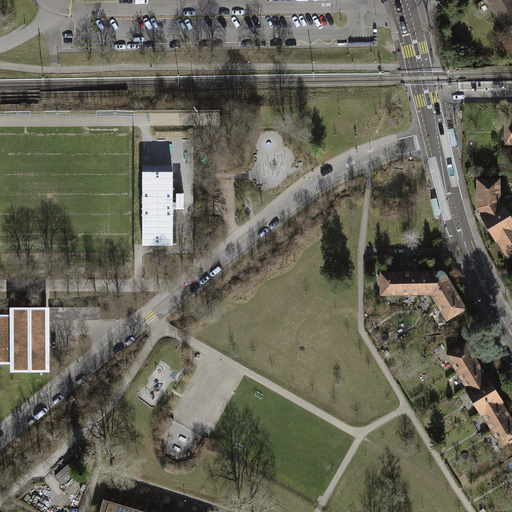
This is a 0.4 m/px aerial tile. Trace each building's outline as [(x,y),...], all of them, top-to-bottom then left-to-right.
[(511,0),(488,0),(506,29),(511,25),(511,0)] [(174,169),(143,169),(143,245),(174,245),(174,208),(185,208),(185,191),(176,191),(176,199),(174,199),(174,169)] [(501,203),(499,200),(499,179),(478,180),(479,207),(483,214),(501,203)] [(497,240),(498,239),(511,230),(511,219),(502,203),(501,203),(483,214),(482,215),(497,240)] [(511,253),(511,230),(498,239),(508,256),(511,253)] [(421,293),(429,293),(432,294),(437,302),(455,291),(446,276),(446,274),(445,272),(442,270),(439,270),(438,271),(420,272),(421,293)] [(382,294),(401,293),(401,272),(381,272),(382,294)] [(420,272),(401,272),(401,293),(421,293),(420,272)] [(466,308),(455,291),(437,302),(447,319),(466,308)] [(10,370),(49,370),(49,305),(10,306),(10,314),(0,313),(0,363),(10,364),(10,370)] [(60,320),(60,307),(50,307),(50,320),(60,320)] [(85,320),(85,307),(60,307),(60,320),(85,320)] [(85,307),(85,320),(100,320),(100,307),(85,307)] [(448,354),(458,371),(477,360),(466,343),(448,354)] [(486,377),(477,360),(458,371),(468,388),(486,377)] [(482,413),(483,412),(501,401),(502,401),(497,392),(498,391),(494,385),(493,386),(487,376),(486,377),(468,388),(467,388),(482,413)] [(483,412),(493,429),(511,418),(501,401),(483,412)] [(511,440),(511,419),(511,418),(493,429),(503,446),(511,440)] [(80,476),(69,464),(55,477),(66,489),(80,476)] [(99,511),(114,511),(117,503),(103,499),(99,511)] [(128,511),(130,506),(117,503),(114,511),(128,511)]
